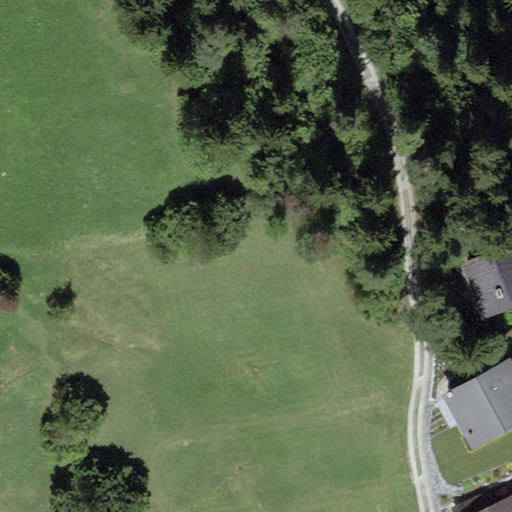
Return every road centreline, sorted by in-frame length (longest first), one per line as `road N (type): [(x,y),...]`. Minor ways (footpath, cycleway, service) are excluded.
road 1 (track): [(333,0),(374,85),(404,197),(426,511)]
road 2 (track): [(411,256),(372,210),(320,120),(223,0)]
